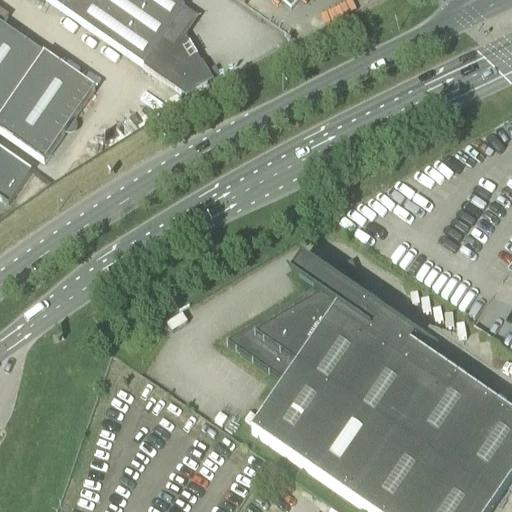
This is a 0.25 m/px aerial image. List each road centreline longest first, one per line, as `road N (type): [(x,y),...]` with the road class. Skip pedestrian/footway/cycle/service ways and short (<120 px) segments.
road 1 (primary): [(0,350),(174,230),(511,56)]
road 2 (primary): [(436,33),(136,192),(0,285)]
